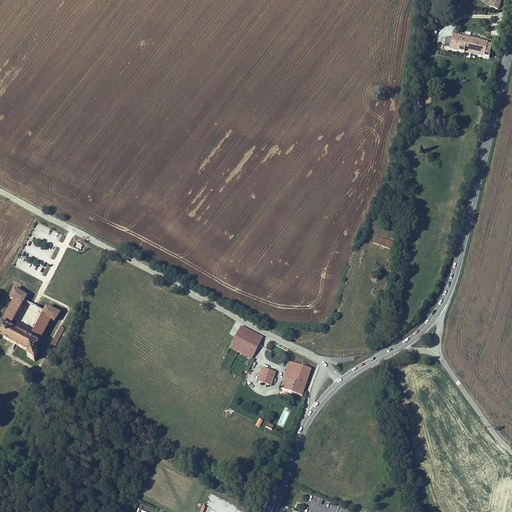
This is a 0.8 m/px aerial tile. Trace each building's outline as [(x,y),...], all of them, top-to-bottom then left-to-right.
[(501,0),(492,0),(490,7),(498,10),(501,0)] [(460,35),(459,37),(488,43),(489,41),(484,40),(460,35)] [(459,37),(454,36),(450,50),(460,52),(465,53),(467,54),(480,56),(489,58),(492,44),(488,43),(459,37)] [(376,237),(374,245),(392,249),(394,240),(376,237)] [(35,361),(38,352),(34,350),(51,320),(55,322),(60,313),(46,306),(44,310),(44,312),(32,335),(31,336),(30,337),(29,337),(23,334),(17,331),(11,328),(11,327),(11,326),(11,325),(24,301),(25,300),(27,296),(14,288),(10,298),(14,300),(0,326),(0,336),(29,352),(27,356),(35,361)] [(65,328),(61,326),(53,341),(57,343),(65,328)] [(238,332),(260,343),(263,338),(241,326),(238,332)] [(255,354),(260,343),(238,332),(233,342),(255,354)] [(230,348),(252,359),(255,354),(233,342),(230,348)] [(281,389),(302,396),(311,369),(306,367),(307,365),(304,364),(304,366),(290,362),(281,389)] [(259,382),(271,386),(275,372),(263,368),(259,382)]
